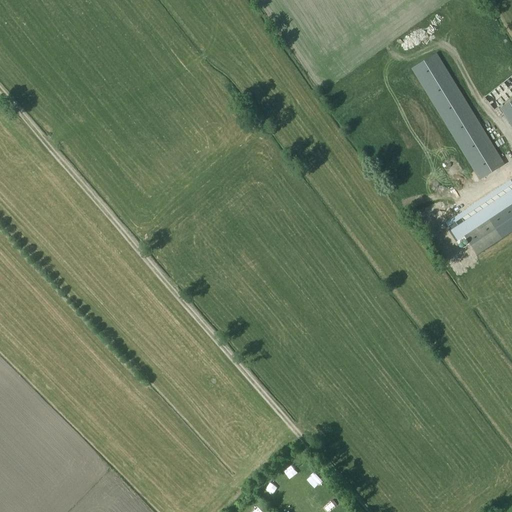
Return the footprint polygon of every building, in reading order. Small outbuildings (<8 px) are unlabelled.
[(436,54),(412,69),(479,180),(503,165),(436,54)] [(484,103),(511,81),(507,75),(480,98),(484,103)] [(511,101),(500,109),(511,127),(511,101)] [(442,164),(450,158),(446,151),(437,156),(442,164)] [(469,254),(511,230),(511,185),(511,183),(455,212),(468,235),(461,239),(469,254)]
